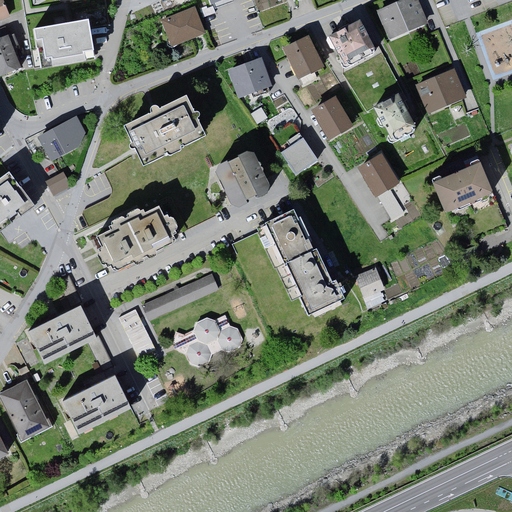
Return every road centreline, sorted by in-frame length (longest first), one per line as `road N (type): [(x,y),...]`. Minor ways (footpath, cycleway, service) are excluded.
road 1 (residential): [(106,94),(361,0)]
road 2 (residential): [(65,230),(130,368)]
road 3 (primary): [(382,511),(511,450)]
road 4 (residential): [(65,230),(106,94)]
road 5 (residential): [(0,353),(65,230)]
